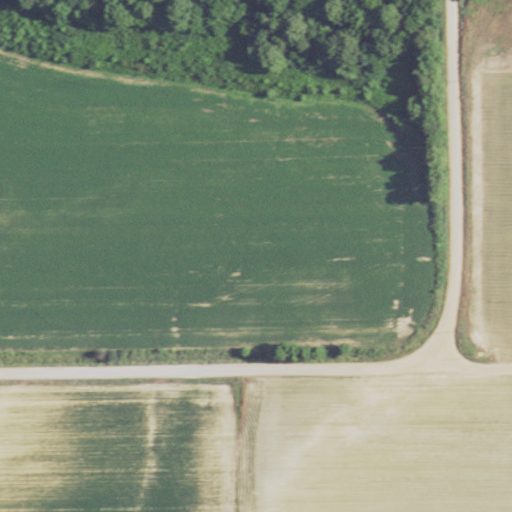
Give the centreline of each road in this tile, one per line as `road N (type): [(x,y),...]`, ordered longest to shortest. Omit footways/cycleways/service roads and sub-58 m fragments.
road 1 (track): [(431,345),(413,361),(382,370),(0,371)]
road 2 (track): [(451,0),(452,299),(431,345)]
